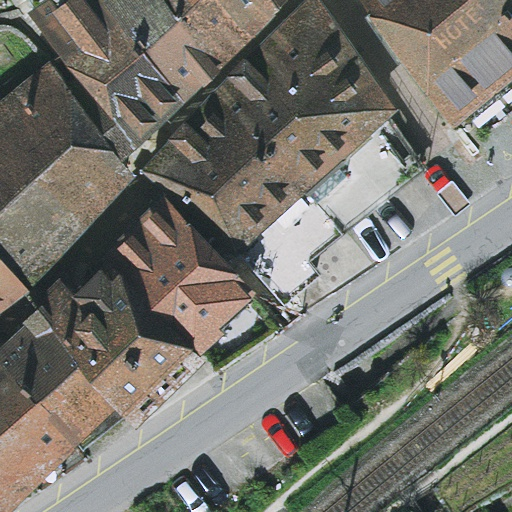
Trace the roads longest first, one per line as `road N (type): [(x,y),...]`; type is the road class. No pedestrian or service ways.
road 1 (tertiary): [(72,511),(511,220)]
road 2 (residential): [(0,322),(296,0)]
